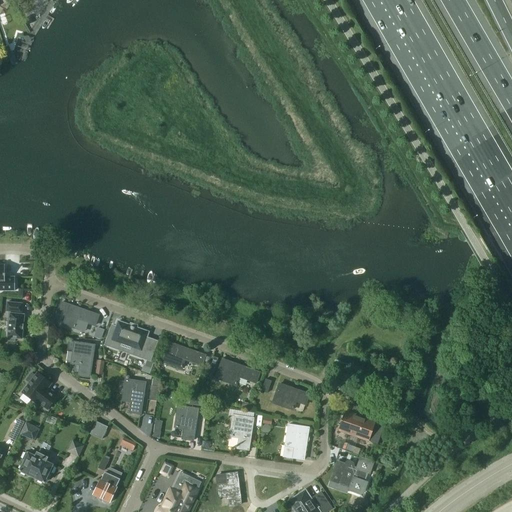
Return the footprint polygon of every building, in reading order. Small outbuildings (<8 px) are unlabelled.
[(0,264),(0,290),(15,290),(15,277),(5,277),(5,265),(0,264)] [(23,323),(24,314),(20,314),(20,312),(21,312),(22,303),(7,302),(6,311),(11,311),(11,313),(10,313),(9,321),(8,321),(7,329),(8,329),(8,337),(8,340),(15,341),(15,338),(22,338),(22,329),(23,329),(23,324),(23,323)] [(95,326),(98,316),(61,302),(58,313),(67,316),(64,324),(75,328),(78,320),(95,326)] [(112,326),(105,345),(116,349),(118,342),(134,348),(132,354),(143,358),(150,339),(146,338),(148,332),(118,322),(116,327),(112,326)] [(74,352),(72,364),(81,365),(79,375),(90,377),(95,345),(75,342),(74,352)] [(205,356),(168,343),(162,361),(182,368),(185,360),(201,366),(205,356)] [(223,360),(216,378),(236,385),(239,377),(249,381),(256,383),(259,373),(252,371),(223,360)] [(98,361),(96,375),(102,376),(105,362),(98,361)] [(144,364),(142,371),(149,373),(152,367),(144,364)] [(37,402),(47,410),(56,398),(46,390),(51,384),(37,373),(35,376),(31,373),(26,380),(29,383),(22,393),(36,404),(37,402)] [(267,393),(272,381),(266,379),(262,391),(267,393)] [(126,380),(123,401),(132,402),(130,413),(141,414),(146,383),(126,380)] [(279,384),(273,403),(292,410),(295,402),(305,405),(309,395),(279,384)] [(358,387),(354,392),(369,402),(373,397),(358,387)] [(380,406),(376,417),(386,420),(390,409),(380,406)] [(179,407),(175,427),(184,429),(182,439),(193,441),(198,410),(179,407)] [(230,410),(230,415),(234,416),(231,437),(239,438),(238,448),(249,450),(253,419),(254,413),(230,410)] [(368,441),(375,422),(345,412),(338,430),(368,441)] [(89,415),(84,421),(90,425),(94,419),(89,415)] [(161,421),(154,420),(152,437),(159,438),(161,421)] [(26,423),(20,435),(33,442),(39,430),(26,423)] [(289,425),(284,457),(304,460),(309,428),(289,425)] [(14,427),(9,438),(14,440),(20,429),(14,427)] [(73,440),(67,452),(79,458),(85,446),(73,440)] [(31,477),(47,445),(44,444),(38,454),(37,454),(35,457),(26,453),(22,461),(24,462),(19,472),(27,475),(28,474),(29,475),(29,476),(31,477)] [(55,467),(45,462),(47,459),(46,458),(49,451),(46,449),(47,446),(47,445),(31,477),(34,479),(35,477),(37,478),(36,480),(45,484),(45,483),(44,483),(49,474),(51,475),(55,467)] [(103,457),(98,469),(105,472),(110,460),(103,457)] [(363,483),(367,473),(369,474),(373,463),(360,458),(356,469),(354,468),(354,466),(354,464),(353,462),(351,461),(349,461),(347,461),(345,463),(344,464),(337,462),(331,481),(350,488),(350,490),(362,494),(366,483),(363,483)] [(165,464),(161,473),(168,476),(173,467),(165,464)] [(110,502),(117,487),(116,487),(120,479),(105,472),(102,480),(101,480),(97,488),(99,489),(96,497),(103,500),(103,502),(105,503),(108,501),(110,502)] [(241,505),(237,474),(218,476),(220,498),(229,497),(230,506),(241,505)] [(166,499),(160,511),(187,511),(197,492),(185,486),(181,494),(172,490),(168,500),(166,499)] [(327,511),(333,509),(321,492),(311,499),(305,491),(288,502),(294,511),(327,511)]
